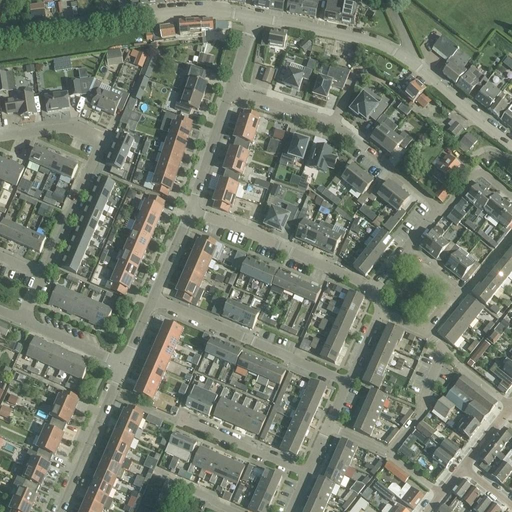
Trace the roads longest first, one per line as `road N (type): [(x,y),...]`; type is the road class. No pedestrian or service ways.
road 1 (unclassified): [(511,145),(393,51),(252,16)]
road 2 (unclassified): [(252,16),(173,11),(0,34)]
road 3 (residential): [(346,383),(151,299)]
road 4 (residential): [(372,290),(190,214)]
road 5 (residential): [(23,319),(102,140)]
road 6 (residential): [(61,511),(124,365)]
road 7 (residential): [(307,474),(182,420)]
road 8 (residential): [(333,123),(438,209)]
road 9 (residential): [(327,427),(387,453),(439,496)]
road 10 (residential): [(190,214),(229,93)]
